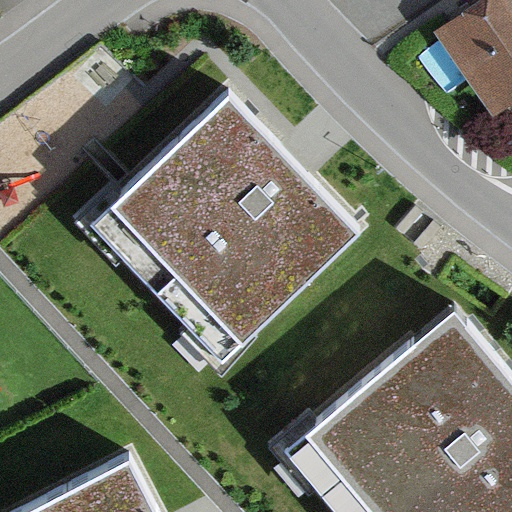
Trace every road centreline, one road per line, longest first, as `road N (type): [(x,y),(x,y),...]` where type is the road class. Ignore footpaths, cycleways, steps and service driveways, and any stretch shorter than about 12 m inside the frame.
road 1 (residential): [(280,0),(426,150),(511,220)]
road 2 (residential): [(0,78),(107,0)]
